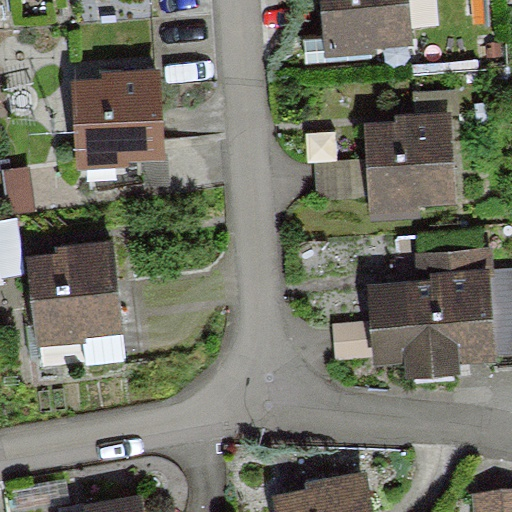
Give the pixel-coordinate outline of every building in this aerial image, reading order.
[(325,0),(329,59),(374,56),(373,49),(412,46),(409,0),(325,0)] [(83,172),(130,170),(129,162),(163,161),(159,77),(119,79),(106,79),(106,85),(79,86),(83,172)] [(396,131),(367,132),(372,225),(427,223),(426,207),(458,206),(454,118),(412,119),(395,120),(396,131)] [(20,221),(0,224),(0,282),(29,278),(20,221)] [(39,350),(87,346),(87,340),(122,337),(113,247),(73,251),(54,253),(55,258),(30,261),(39,350)] [(498,369),(497,354),(511,353),(511,269),(493,270),(492,251),(413,256),(415,285),(370,288),(372,321),(331,323),(334,363),(371,361),(372,375),(403,373),(404,386),(462,383),(461,371),(498,369)] [(323,486),(274,495),(277,511),(375,511),(369,477),(323,486)] [(511,511),(511,492),(472,496),(473,511),(511,511)] [(144,511),(143,500),(103,506),(85,510),(85,511),(144,511)]
